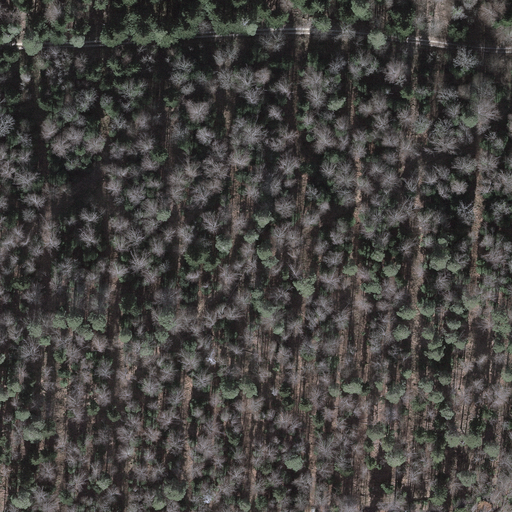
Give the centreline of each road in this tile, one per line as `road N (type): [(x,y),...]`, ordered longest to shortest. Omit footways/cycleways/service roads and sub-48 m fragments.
road 1 (track): [(86,414),(234,278),(511,105)]
road 2 (track): [(0,44),(284,29),(511,50)]
road 3 (track): [(0,254),(263,30)]
road 4 (track): [(312,511),(454,488)]
